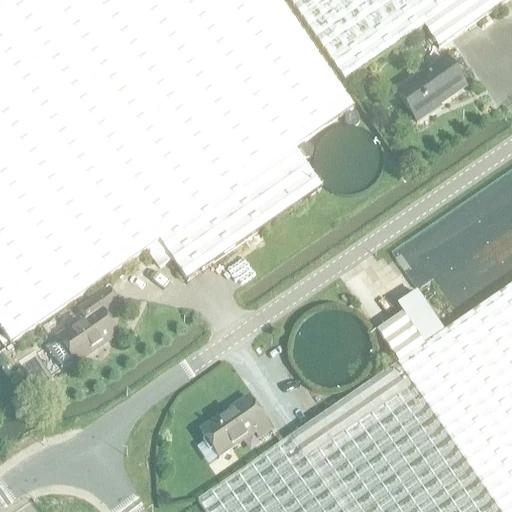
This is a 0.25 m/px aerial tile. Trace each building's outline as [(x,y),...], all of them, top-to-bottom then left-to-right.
[(353,110),(277,0),(0,0),(0,330),(11,346),(159,243),(186,283),(321,190),(293,150),(353,110)] [(438,50),(476,24),(510,0),(287,0),(345,83),(424,29),(438,50)] [(432,111),(465,88),(445,61),(396,95),(416,124),(433,113),(432,111)] [(378,165),(377,158),(375,152),(373,147),(368,142),(364,139),(358,135),(351,134),(345,134),(338,135),(333,137),(328,140),(324,144),(320,149),(318,153),(317,159),(316,165),(317,170),(318,175),(320,180),(324,185),(327,188),(332,192),(338,194),(344,195),(350,195),(356,194),(362,191),(367,188),(371,184),(375,178),(377,171),(378,165)] [(511,511),(511,286),(399,365),(198,503),(203,511),(511,511)] [(108,291),(78,312),(84,320),(57,339),(75,365),(118,336),(103,314),(117,304),(108,291)] [(363,353),(363,352),(362,344),(360,337),(356,329),(350,323),(343,318),(336,314),(328,313),(322,313),(314,314),(306,317),(299,321),(294,326),(289,332),(286,339),(284,346),(284,354),(285,362),(288,369),(292,376),(297,382),(304,387),(311,390),(319,392),(326,392),(333,391),(340,389),(347,384),(352,380),(357,374),(360,368),(362,361),(363,353)] [(270,431),(256,410),(250,401),(217,423),(215,421),(199,432),(218,459),(255,434),(258,439),(270,431)]
